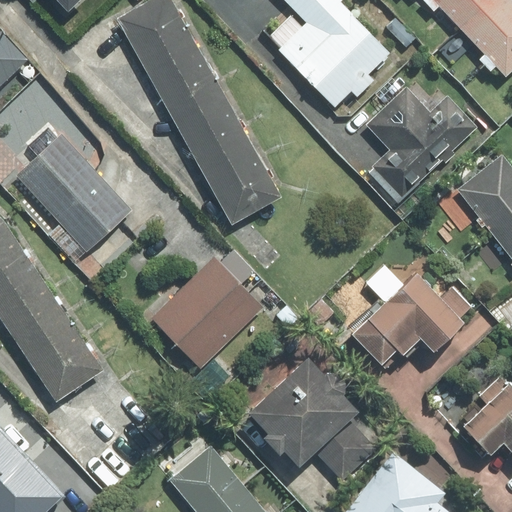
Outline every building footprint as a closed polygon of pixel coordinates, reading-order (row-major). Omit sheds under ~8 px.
[(52,0),(61,8),(69,0),(52,0)] [(278,201),(167,0),(150,0),(117,18),(231,226),(278,201)] [(400,49),(349,0),(278,0),(294,15),(268,42),(338,111),(400,49)] [(511,0),(432,0),(505,76),(511,69),(511,0)] [(0,83),(28,59),(0,25),(0,83)] [(485,128),(448,88),(425,109),(406,88),(367,123),(392,151),(370,171),(402,205),(485,128)] [(136,209),(61,128),(11,174),(87,255),(136,209)] [(511,167),(500,153),(456,186),(492,233),(511,217),(511,167)] [(0,315),(54,400),(104,370),(3,212),(0,213),(0,315)] [(511,217),(492,233),(511,258),(511,217)] [(265,305),(210,250),(145,314),(200,369),(265,305)] [(428,258),(347,328),(382,369),(420,337),(431,350),(475,312),(428,258)] [(314,331),(333,312),(317,297),(299,316),(314,331)] [(301,356),(246,406),(299,466),(325,443),(350,471),(390,436),(311,347),(301,356)] [(446,365),(434,351),(398,385),(410,398),(446,365)] [(231,375),(214,356),(202,368),(193,376),(211,394),(231,375)] [(511,382),(506,376),(455,422),(489,458),(500,448),(511,460),(511,382)] [(0,380),(0,447),(33,419),(0,380)] [(172,438),(142,408),(79,470),(108,500),(172,438)] [(274,511),(212,431),(164,467),(198,511),(274,511)] [(445,490),(392,451),(343,511),(451,511),(437,501),(445,490)]
